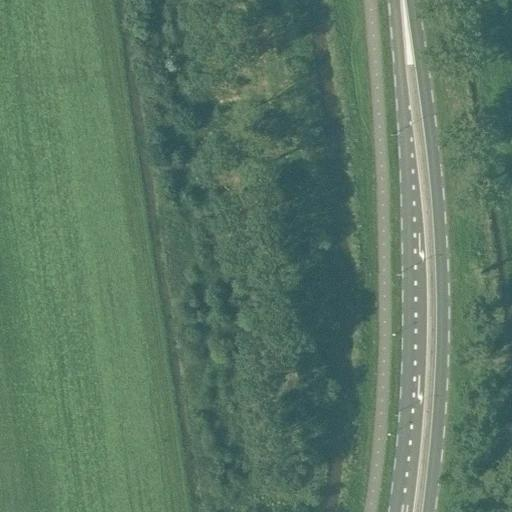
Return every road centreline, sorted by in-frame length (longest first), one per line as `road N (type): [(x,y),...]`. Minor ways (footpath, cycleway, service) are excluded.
road 1 (primary): [(426,511),(442,326),(439,237),(408,0)]
road 2 (primary): [(392,0),(409,324),(394,511)]
